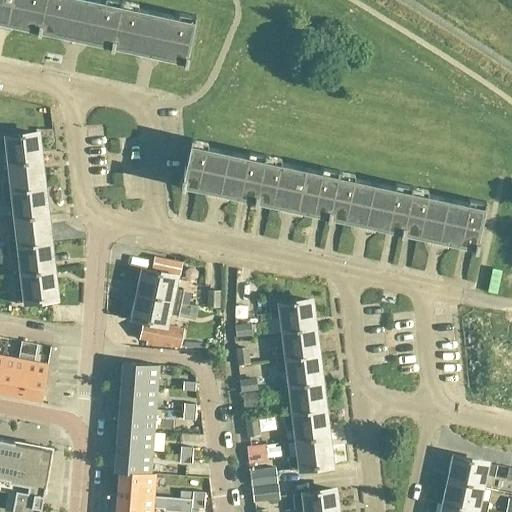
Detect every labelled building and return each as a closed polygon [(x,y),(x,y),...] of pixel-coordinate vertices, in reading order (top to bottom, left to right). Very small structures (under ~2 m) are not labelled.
[(0,0),(0,12),(29,11),(27,0),(0,0)] [(224,0),(145,0),(133,163),(191,175),(192,164),(167,162),(178,16),(251,50),(252,57),(267,177),(244,175),(245,168),(219,166),(218,181),(304,200),(282,27),(224,0)] [(0,153),(8,152),(10,167),(39,164),(36,136),(6,139),(0,140),(0,153)] [(0,185),(1,196),(42,191),(39,164),(10,167),(11,181),(0,182),(0,185)] [(16,222),(45,218),(42,191),(1,196),(3,210),(14,208),(16,222)] [(8,250),(49,246),(45,218),(16,222),(18,235),(6,237),(8,250)] [(22,276),(52,273),(49,246),(8,250),(9,264),(21,263),(22,276)] [(140,272),(137,288),(141,288),(139,297),(180,305),(187,307),(190,296),(180,294),(181,291),(173,290),(175,280),(175,279),(140,272)] [(52,273),(22,276),(24,291),(12,293),(14,306),(25,304),(55,301),(52,273)] [(134,304),(130,320),(144,323),(140,341),(147,343),(146,348),(178,349),(182,334),(164,331),(165,327),(165,326),(164,326),(166,315),(178,318),(180,305),(139,297),(137,305),(134,304)] [(282,320),(283,334),(313,331),(309,303),(268,308),(270,321),(282,320)] [(251,327),(234,329),(235,339),(252,337),(251,327)] [(316,358),(313,331),(283,334),(285,348),(274,349),(275,363),(316,358)] [(4,358),(0,380),(0,394),(19,398),(29,345),(21,343),(18,361),(4,358)] [(29,345),(19,398),(41,402),(48,367),(33,364),(36,346),(29,345)] [(245,350),(235,351),(237,367),(247,366),(245,350)] [(289,375),(290,389),(320,385),(316,358),(275,363),(277,377),(289,375)] [(156,391),(158,367),(122,364),(120,388),(156,391)] [(239,384),(241,394),(256,392),(255,382),(239,384)] [(195,393),(195,385),(183,384),(182,392),(195,393)] [(323,413),(320,385),(290,389),(292,403),(280,404),(282,418),(323,413)] [(156,391),(120,388),(119,410),(155,412),(156,391)] [(241,396),(242,407),(259,404),(258,394),(241,396)] [(183,414),(195,414),(196,407),(196,406),(184,406),(183,414)] [(119,410),(117,431),(153,434),(155,412),(119,410)] [(295,430),(297,444),(326,440),(323,413),(282,418),(284,431),(295,430)] [(183,414),(182,421),(195,422),(195,414),(183,414)] [(254,422),(244,423),(246,439),(256,437),(254,422)] [(115,452),(151,455),(153,434),(117,431),(115,452)] [(0,479),(7,481),(7,483),(27,487),(26,493),(15,491),(10,511),(39,511),(49,458),(51,450),(0,440),(0,479)] [(330,468),(326,440),(297,444),(299,458),(287,460),(289,473),(330,468)] [(246,449),(248,465),(264,463),(262,447),(246,449)] [(180,457),(192,458),(193,450),(180,449),(180,457)] [(115,452),(114,473),(154,476),(155,476),(150,475),(151,455),(115,452)] [(192,458),(180,457),(179,465),(191,465),(192,458)] [(451,458),(447,474),(451,475),(449,483),(480,489),(483,476),(494,479),(496,468),(482,464),(451,458)] [(249,473),(251,488),(277,485),(275,470),(249,473)] [(153,499),(153,498),(154,476),(114,473),(114,474),(119,474),(117,496),(153,499)] [(477,501),(480,489),(449,483),(447,491),(444,490),(440,505),(471,511),(487,511),(489,503),(477,501)] [(277,488),(252,490),(253,504),(278,501),(277,488)] [(294,510),(305,509),(305,511),(335,511),(333,492),(292,497),(294,510)] [(192,493),(192,501),(204,502),(205,494),(192,493)] [(117,496),(115,511),(151,511),(152,510),(163,511),(190,511),(191,509),(192,501),(153,498),(153,499),(117,496)] [(204,502),(192,501),(191,509),(203,510),(204,502)]
